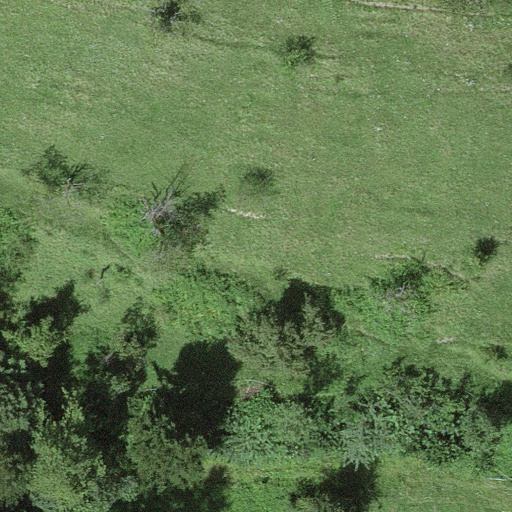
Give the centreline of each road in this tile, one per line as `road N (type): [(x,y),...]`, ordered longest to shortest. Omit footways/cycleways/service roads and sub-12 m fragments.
road 1 (track): [(511,386),(453,347),(268,278),(98,234),(0,193)]
road 2 (track): [(511,511),(447,482),(320,459),(0,482)]
